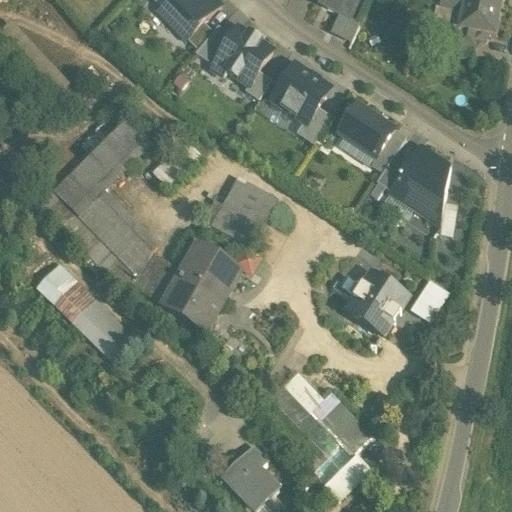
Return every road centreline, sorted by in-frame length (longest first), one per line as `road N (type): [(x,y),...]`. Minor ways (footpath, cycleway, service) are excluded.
road 1 (secondary): [(510,170),(443,511)]
road 2 (residential): [(253,0),(510,170)]
